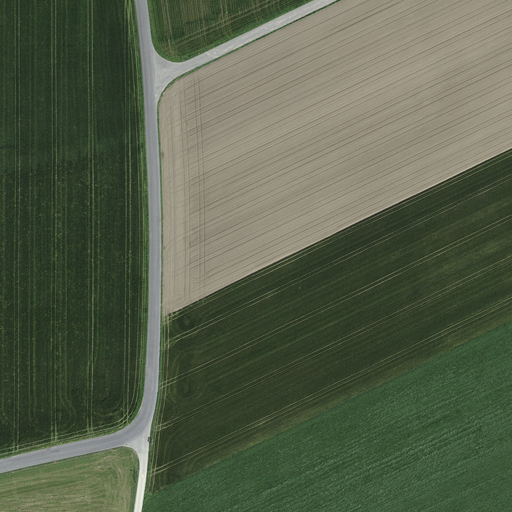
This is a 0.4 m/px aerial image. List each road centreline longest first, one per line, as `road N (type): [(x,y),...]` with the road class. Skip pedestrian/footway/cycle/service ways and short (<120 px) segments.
road 1 (residential): [(138,435),(149,402),(153,229),(146,74)]
road 2 (residential): [(146,74),(195,64),(329,0)]
road 3 (residential): [(138,435),(0,467)]
